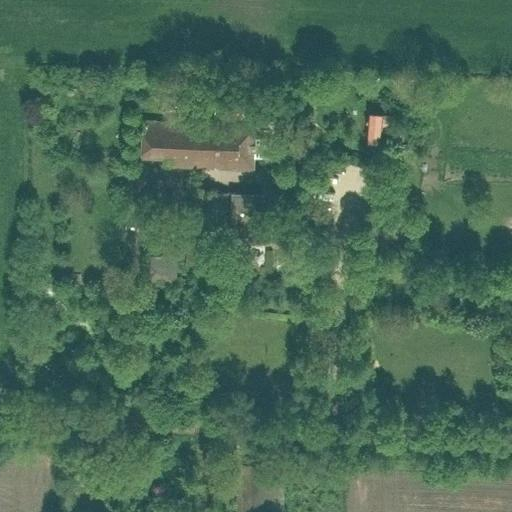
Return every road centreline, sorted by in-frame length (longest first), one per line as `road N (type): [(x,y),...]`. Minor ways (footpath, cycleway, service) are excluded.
road 1 (unclassified): [(511,441),(144,421)]
road 2 (track): [(0,416),(144,421)]
